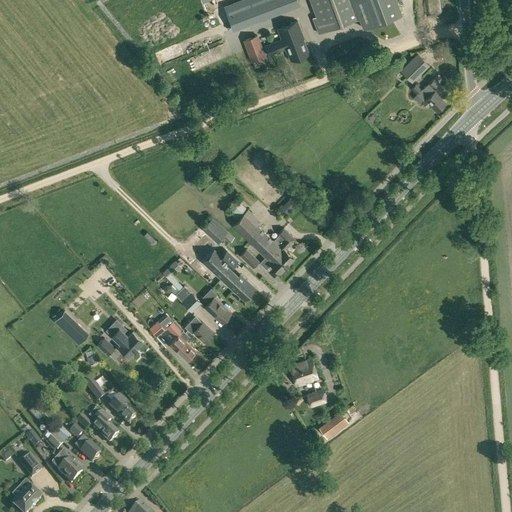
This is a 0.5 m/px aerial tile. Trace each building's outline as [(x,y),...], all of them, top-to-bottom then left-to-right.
[(233,30),(299,5),(297,0),(238,0),(223,6),(233,30)] [(400,13),(394,0),(310,0),(317,16),(313,18),(319,33),(322,31),(359,17),(363,27),(400,13)] [(304,39),(297,21),(277,28),(281,39),(265,46),(268,55),(285,49),(287,54),(288,54),(290,60),(309,53),(303,39),(304,39)] [(263,57),(254,35),(244,39),(253,61),(263,57)] [(402,64),(398,68),(412,82),(427,67),(416,55),(404,66),(402,64)] [(167,79),(175,75),(169,63),(161,66),(167,79)] [(233,84),(239,81),(237,75),(231,78),(233,84)] [(412,88),(417,94),(417,93),(423,100),(422,101),(427,106),(429,104),(436,112),(446,103),(442,98),(448,93),(434,78),(421,90),(416,84),(412,88)] [(245,189),(256,179),(236,157),(225,167),(245,189)] [(207,171),(194,183),(198,187),(211,175),(207,171)] [(295,204),(290,200),(286,204),(291,208),(295,204)] [(294,259),(285,250),(295,239),(283,228),(278,233),(279,235),(274,240),(245,213),(237,221),(233,226),(265,257),(260,263),(266,269),(270,264),(280,273),(294,259)] [(217,241),(228,230),(222,226),(212,237),(217,241)] [(246,248),(240,255),(252,267),(259,260),(246,248)] [(223,276),(230,269),(232,267),(231,267),(236,261),(227,252),(221,257),(214,250),(205,259),(211,265),(209,267),(221,278),(223,276)] [(167,277),(179,265),(175,261),(163,272),(167,277)] [(238,276),(230,269),(223,276),(229,282),(227,284),(244,299),(252,290),(254,288),(240,275),(238,276)] [(185,285),(180,290),(187,297),(192,293),(185,285)] [(72,299),(80,308),(92,298),(84,289),(72,299)] [(192,313),(197,307),(187,297),(180,290),(175,294),(182,302),(192,313)] [(187,297),(197,307),(201,303),(192,293),(187,297)] [(214,298),(205,307),(222,322),(226,318),(227,318),(229,316),(229,314),(230,313),(214,298)] [(87,305),(79,309),(85,322),(93,318),(87,305)] [(54,322),(78,344),(88,334),(64,311),(54,322)] [(204,341),(208,337),(210,337),(212,335),(211,333),(213,332),(202,322),(198,318),(195,315),(184,326),(191,333),(193,331),(204,341)] [(112,336),(120,344),(118,347),(128,356),(142,342),(132,332),(128,336),(123,332),(126,329),(116,320),(106,330),(112,336)] [(165,329),(158,321),(149,328),(156,337),(165,329)] [(177,337),(170,345),(186,360),(191,356),(192,356),(194,354),(194,352),(195,351),(185,341),(189,336),(183,331),(182,332),(173,322),(167,327),(177,337)] [(104,337),(97,345),(107,355),(115,347),(104,337)] [(88,364),(97,361),(94,353),(91,350),(85,352),(88,364)] [(289,365),(296,386),(318,379),(311,358),(289,365)] [(75,372),(71,373),(70,369),(66,369),(67,381),(75,381),(75,372)] [(85,385),(99,401),(105,396),(91,380),(85,385)] [(322,389),(306,394),(310,406),(326,401),(322,389)] [(42,395),(33,403),(37,407),(45,399),(42,395)] [(127,423),(132,419),(133,418),(135,417),(135,415),(136,414),(125,404),(127,402),(119,395),(114,401),(109,406),(127,423)] [(351,401),(344,406),(350,414),(357,408),(351,401)] [(319,426),(327,438),(348,422),(340,411),(319,426)] [(115,438),(117,436),(117,434),(118,433),(108,423),(111,420),(102,412),(93,421),(96,423),(93,427),(109,442),(113,438),(115,438)] [(91,426),(82,418),(77,423),(86,432),(91,426)] [(83,432),(76,426),(70,432),(77,439),(83,432)] [(61,428),(54,435),(63,444),(70,436),(61,428)] [(63,444),(54,435),(51,432),(49,430),(44,436),(57,450),(63,444)] [(41,442),(32,431),(25,436),(34,447),(41,442)] [(84,437),(75,446),(81,451),(81,452),(91,462),(95,457),(97,457),(99,455),(99,454),(100,452),(90,442),(84,437)] [(0,455),(6,463),(14,456),(8,449),(0,455)] [(56,458),(56,459),(59,461),(63,464),(77,477),(82,472),(72,462),(75,460),(64,450),(56,458)] [(19,461),(31,477),(41,470),(28,454),(19,461)] [(59,461),(56,459),(52,463),(54,466),(59,470),(58,471),(71,483),(77,477),(63,464),(59,461)] [(35,505),(40,498),(29,488),(30,486),(26,482),(21,487),(25,491),(12,505),(16,508),(14,510),(15,511),(27,511),(30,510),(35,505)] [(151,511),(141,502),(131,511),(151,511)]
